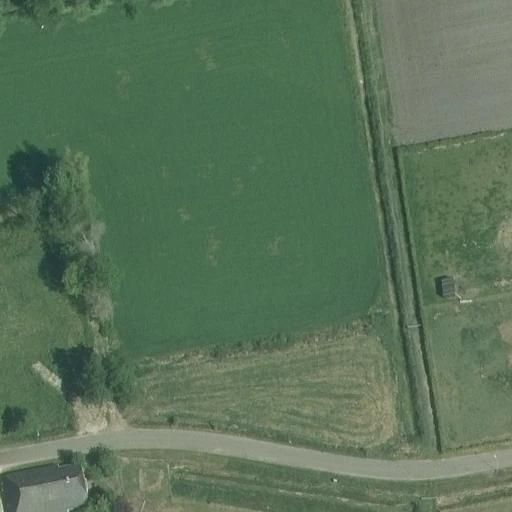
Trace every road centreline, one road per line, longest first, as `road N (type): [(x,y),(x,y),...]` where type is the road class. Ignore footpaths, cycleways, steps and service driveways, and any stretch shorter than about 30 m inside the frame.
road 1 (unclassified): [(511,457),(405,471),(186,438),(120,439),(0,461)]
road 2 (track): [(120,439),(75,210),(0,219)]
